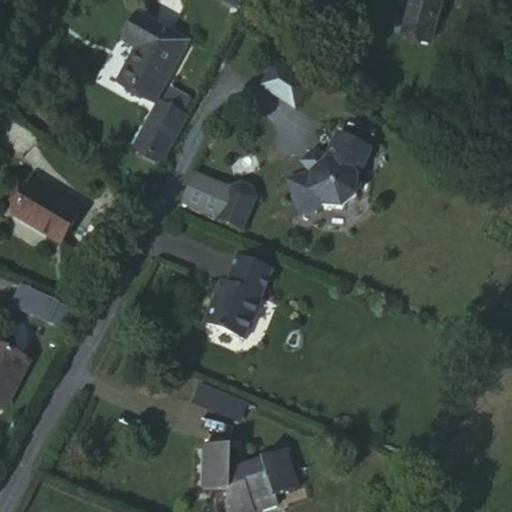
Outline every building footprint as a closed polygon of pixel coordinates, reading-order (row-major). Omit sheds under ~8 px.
[(173,22),(127,0),(118,0),(107,25),(124,33),(107,66),(144,83),(173,22)] [(414,0),(404,34),(441,46),(453,0),(414,0)] [(270,62),(257,89),(299,109),(311,82),(270,62)] [(170,104),(141,89),(123,129),(150,143),(170,104)] [(320,160),(318,162),(303,175),(302,174),(281,179),(291,213),(313,207),(332,210),(351,196),(349,181),(360,155),(329,140),(320,160)] [(259,151),(234,159),(239,176),(265,168),(259,151)] [(303,175),(318,162),(307,152),(293,167),(302,174),(303,175)] [(27,171),(12,200),(59,228),(75,200),(27,171)] [(192,176),(180,205),(239,230),(252,200),(248,190),(239,186),(229,191),(192,176)] [(264,261),(229,246),(219,271),(210,268),(194,313),(238,332),(264,261)] [(9,284),(0,304),(36,321),(45,300),(9,284)] [(208,327),(204,341),(235,351),(240,336),(208,327)] [(0,394),(17,359),(0,350),(0,394)] [(200,381),(190,400),(240,425),(250,406),(200,381)] [(215,434),(191,432),(191,476),(214,479),(215,506),(267,495),(264,483),(287,478),(276,440),(216,456),(215,434)]
